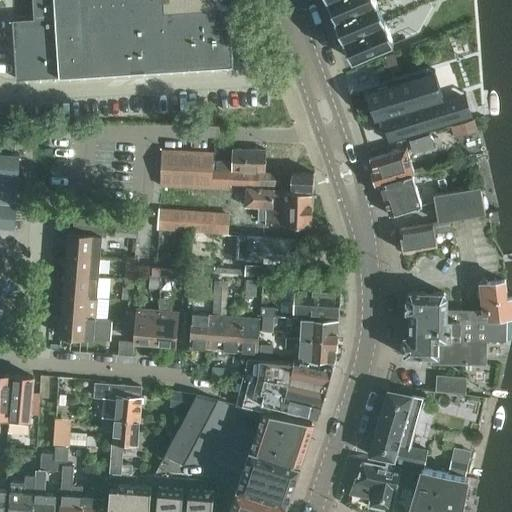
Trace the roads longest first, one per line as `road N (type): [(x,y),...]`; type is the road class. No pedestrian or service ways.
road 1 (tertiary): [(316,511),(367,335),(370,264),(356,193),(279,0)]
road 2 (unclassified): [(0,362),(183,377)]
